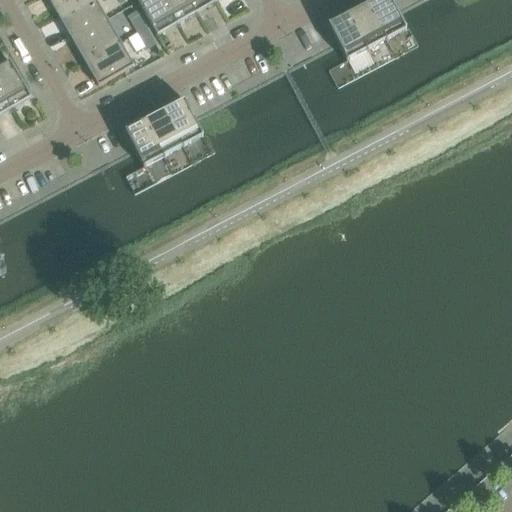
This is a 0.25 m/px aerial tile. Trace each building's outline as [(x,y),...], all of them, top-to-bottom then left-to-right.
[(90,0),(46,0),(50,5),(58,19),(90,0)] [(71,42),(107,22),(94,0),(90,0),(58,19),(71,42)] [(177,26),(161,0),(140,0),(137,2),(157,37),(177,26)] [(195,15),(186,0),(161,0),(177,26),(195,15)] [(214,4),(211,0),(186,0),(195,15),(214,4)] [(406,32),(398,17),(388,0),(381,0),(367,7),(386,43),(406,32)] [(386,43),(367,7),(348,18),(366,53),(386,43)] [(146,30),(138,16),(129,21),(137,35),(146,30)] [(366,53),(348,18),(328,28),(346,63),(366,53)] [(120,44),(107,22),(71,42),(76,51),(84,65),(120,44)] [(154,44),(146,30),(137,35),(145,49),(154,44)] [(134,68),(120,44),(84,65),(98,89),(134,68)] [(31,99),(10,64),(0,69),(0,91),(11,111),(31,99)] [(0,117),(11,111),(0,91),(0,117)] [(203,139),(194,123),(184,103),(164,114),(183,149),(203,139)] [(183,149),(164,114),(144,124),(163,160),(183,149)] [(163,160),(144,124),(124,134),(143,170),(163,160)]
